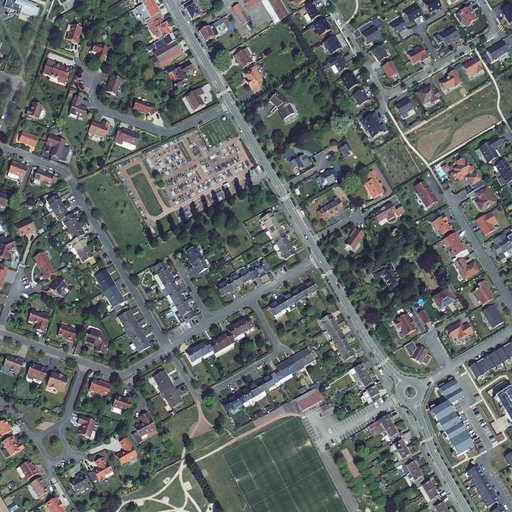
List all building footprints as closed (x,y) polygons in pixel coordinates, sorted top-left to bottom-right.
[(16,0),(16,1),(14,0),(7,0),(4,8),(16,13),(15,15),(19,16),(20,14),(36,20),(39,10),(36,8),(37,5),(27,2),(26,4),(24,3),(25,1),(21,0),(16,0)] [(148,26),(151,25),(162,18),(151,0),(142,5),(128,13),(130,17),(140,12),(148,26)] [(224,7),(220,0),(214,0),(219,8),(220,9),(224,7)] [(250,7),(260,0),(266,0),(279,22),(289,16),(279,0),(253,0),(248,4),(250,7)] [(260,0),(275,25),(279,22),(266,0),(260,0)] [(434,12),(433,10),(441,6),(437,0),(428,0),(423,3),(430,14),(434,12)] [(202,15),(198,8),(196,10),(193,5),(190,7),(188,2),(186,3),(182,6),(191,21),(202,15)] [(321,16),(313,3),(303,9),(312,22),(321,16)] [(510,25),(511,23),(511,5),(511,3),(500,10),(503,16),(505,15),(507,18),(506,19),(510,25)] [(472,15),(470,12),(472,10),(469,5),(462,9),(462,10),(455,14),(459,20),(460,18),(467,28),(474,24),(473,23),(477,20),(473,15),(472,15)] [(422,15),(416,6),(404,14),(409,22),(415,18),(416,19),(422,15)] [(242,11),(236,15),(243,26),(249,22),(242,11)] [(151,25),(160,41),(171,35),(162,18),(151,25)] [(224,23),(222,19),(198,33),(204,43),(218,35),(215,29),(224,23)] [(330,30),(324,19),(313,25),(320,36),(330,30)] [(407,29),(401,19),(390,26),(395,36),(407,29)] [(81,29),(72,26),(69,33),(68,33),(66,40),(78,45),(81,38),(79,37),(81,29)] [(380,37),(374,27),(371,29),(371,31),(362,36),(367,44),(380,37)] [(460,39),(453,28),(440,36),(445,45),(449,43),(449,42),(453,40),(454,42),(460,39)] [(151,50),(153,49),(155,48),(157,52),(155,53),(154,54),(155,57),(157,60),(159,65),(160,64),(171,58),(181,52),(171,35),(160,41),(149,47),(151,50)] [(341,48),(334,36),(322,44),(326,51),(329,49),(332,53),(341,48)] [(508,50),(503,42),(487,52),(492,60),(508,50)] [(103,64),(105,60),(104,60),(108,49),(105,48),(105,47),(100,45),(99,46),(94,44),(92,52),(97,54),(95,59),(96,59),(95,61),(103,64)] [(383,59),(388,57),(381,45),(371,51),(373,56),(375,55),(378,62),(379,61),(382,66),(381,67),(384,72),(385,72),(389,79),(398,74),(391,61),(386,64),(383,59)] [(414,64),(421,59),(423,62),(428,59),(421,47),(419,49),(418,47),(414,50),(414,52),(408,55),(414,64)] [(234,57),(237,62),(238,61),(239,63),(243,69),(253,63),(249,58),(251,57),(246,49),(234,57)] [(181,52),(171,58),(173,61),(173,62),(184,56),(181,52)] [(347,68),(343,60),(344,59),(342,55),(328,64),(330,67),(334,65),(339,73),(347,68)] [(484,71),(476,57),(461,65),(468,77),(476,72),(478,74),(484,71)] [(171,58),(160,64),(161,68),(173,61),(171,58)] [(161,68),(160,64),(159,65),(157,60),(153,63),(157,70),(161,68)] [(55,64),(48,61),(43,74),(59,80),(58,82),(65,85),(70,71),(55,65),(55,64)] [(188,80),(186,78),(187,77),(185,74),(193,70),(190,63),(175,72),(173,67),(166,71),(168,76),(172,74),(174,78),(176,77),(178,81),(174,84),(174,88),(175,88),(176,89),(178,89),(187,85),(185,82),(188,80)] [(257,83),(262,80),(254,67),(244,73),(246,76),(245,76),(248,80),(246,81),(249,88),(250,87),(254,94),(261,90),(257,83)] [(462,83),(454,70),(446,74),(448,77),(444,80),(445,82),(441,85),(444,90),(454,84),(456,87),(462,83)] [(358,84),(351,73),(341,79),(348,90),(358,84)] [(119,82),(119,80),(111,77),(105,93),(115,97),(117,92),(121,93),(124,84),(119,82)] [(437,91),(434,93),(430,87),(422,92),(421,90),(416,93),(422,103),(429,99),(432,104),(437,101),(436,98),(440,96),(437,91)] [(203,95),(200,89),(185,97),(194,112),(204,106),(199,97),(203,95)] [(365,93),(362,89),(352,95),(359,106),(367,101),(364,95),(365,93)] [(277,108),(283,120),(293,114),(287,103),(276,94),(270,102),(277,108)] [(72,104),(73,104),(69,114),(78,117),(77,119),(83,121),(86,114),(85,114),(86,109),(79,106),(82,99),(75,97),(72,104)] [(413,109),(407,98),(401,102),(402,104),(401,105),(398,104),(393,107),(399,117),(413,109)] [(147,104),(136,101),(133,110),(146,114),(147,112),(148,113),(150,113),(152,116),(158,113),(155,107),(146,104),(147,104)] [(43,107),(33,103),(30,111),(28,110),(26,115),(38,120),(43,107)] [(383,125),(379,127),(377,124),(379,122),(377,120),(378,118),(375,113),(360,122),(366,133),(369,132),(371,135),(374,137),(382,132),(383,134),(387,132),(383,125)] [(88,135),(92,137),(93,134),(105,138),(106,133),(108,134),(110,128),(109,127),(110,125),(103,122),(101,126),(92,123),(88,135)] [(123,142),(136,147),(140,137),(123,130),(122,132),(118,130),(114,142),(122,145),(123,142)] [(19,142),(34,148),(38,138),(22,132),(19,142)] [(66,142),(49,136),(46,144),(54,147),(51,156),(59,159),(66,142)] [(479,149),(487,164),(498,157),(493,149),(501,144),(497,138),(479,149)] [(350,157),(348,154),(352,151),(345,141),(337,146),(340,151),(339,152),(344,160),(350,157)] [(298,159),(294,154),(286,159),(292,169),(296,167),(298,170),(303,167),(298,159)] [(463,158),(456,162),(459,167),(454,170),(455,172),(452,174),(452,176),(455,180),(458,179),(459,181),(463,178),(462,176),(466,174),(467,174),(468,173),(470,177),(469,178),(473,185),(480,181),(476,174),(474,175),(473,172),(473,171),(471,167),(469,168),(463,158)] [(503,160),(494,166),(500,175),(510,169),(508,166),(507,167),(505,164),(503,160)] [(18,180),(23,182),(28,168),(12,163),(8,173),(20,177),(18,180)] [(510,169),(500,175),(506,185),(511,181),(511,175),(511,174),(511,173),(510,169)] [(322,183),(325,181),(328,185),(338,179),(333,170),(328,173),(327,172),(319,177),(322,183)] [(50,186),(54,177),(37,171),(34,180),(35,180),(33,183),(39,185),(40,182),(45,184),(50,186)] [(365,176),(368,182),(365,184),(374,199),(383,193),(375,179),(376,178),(372,172),(365,176)] [(431,206),(437,202),(435,199),(428,188),(427,188),(423,182),(414,188),(418,194),(417,194),(419,198),(421,199),(426,207),(428,208),(429,207),(430,208),(432,206),(431,206)] [(484,185),(478,188),(480,191),(476,194),(478,198),(480,201),(476,204),(481,211),(494,203),(484,185)] [(10,196),(6,195),(5,196),(0,193),(0,205),(6,208),(10,196)] [(60,200),(58,196),(47,202),(53,212),(63,207),(59,201),(60,200)] [(335,214),(336,215),(341,212),(340,211),(344,209),(338,200),(323,209),(328,218),(335,214)] [(376,217),(378,222),(386,218),(388,221),(395,217),(393,214),(392,211),(394,210),(391,203),(381,208),(382,209),(380,211),(379,210),(374,213),(376,217)] [(401,206),(394,210),(396,213),(398,216),(405,212),(401,206)] [(70,216),(67,212),(66,213),(63,207),(53,212),(59,222),(63,220),(70,216)] [(273,218),(274,218),(272,213),(262,219),(267,230),(277,224),(273,218)] [(63,220),(69,231),(78,225),(74,219),(75,219),(73,214),(70,216),(63,220)] [(487,214),(475,221),(478,226),(479,225),(482,229),(481,230),(485,237),(495,231),(491,225),(496,222),(491,214),(488,216),(487,214)] [(444,216),(431,223),(436,230),(437,229),(441,235),(452,229),(449,224),(447,225),(445,222),(447,221),(444,216)] [(36,231),(31,220),(15,227),(20,237),(31,232),(31,233),(36,231)] [(273,240),(284,234),(281,230),(280,230),(277,224),(267,230),(273,240)] [(81,237),(85,235),(82,231),(81,231),(78,225),(69,231),(74,241),(81,237)] [(351,238),(346,245),(353,251),(364,235),(356,229),(350,237),(351,238)] [(462,243),(461,244),(458,239),(459,239),(455,233),(442,241),(446,248),(448,246),(452,251),(450,252),(453,256),(455,257),(466,250),(462,244),(462,243)] [(286,238),(284,234),(273,240),(276,245),(274,246),(274,248),(276,252),(279,250),(289,245),(285,239),(286,238)] [(505,238),(503,234),(492,241),(495,245),(493,247),(492,248),(494,250),(495,250),(496,251),(496,252),(496,253),(501,261),(505,258),(502,253),(511,248),(511,235),(505,238)] [(10,252),(17,249),(11,237),(5,240),(6,242),(2,244),(0,248),(0,257),(7,260),(9,253),(8,253),(9,251),(10,251),(10,252)] [(84,241),(81,237),(74,241),(71,243),(76,250),(72,252),(74,255),(77,253),(87,248),(83,242),(84,241)] [(292,251),(289,245),(279,250),(285,260),(296,254),(293,250),(292,251)] [(202,258),(195,247),(187,252),(191,260),(189,261),(191,264),(202,258)] [(93,257),(91,253),(90,254),(87,248),(77,253),(83,263),(93,257)] [(42,277),(44,281),(57,273),(55,269),(54,270),(44,253),(34,258),(44,276),(42,277)] [(263,257),(247,266),(248,267),(249,269),(255,279),(258,277),(258,276),(265,272),(266,273),(270,271),(263,257)] [(191,264),(193,268),(195,267),(199,274),(208,269),(202,258),(191,264)] [(479,272),(474,263),(467,267),(462,259),(454,263),(461,275),(460,275),(464,281),(464,280),(464,281),(479,272)] [(154,277),(159,287),(163,285),(173,279),(171,276),(170,276),(166,269),(167,268),(163,262),(153,268),(157,275),(154,277)] [(371,275),(375,282),(383,278),(391,293),(405,285),(393,262),(380,270),(371,274),(371,275)] [(252,281),(255,279),(249,269),(246,271),(244,269),(243,268),(236,272),(238,275),(243,284),(251,280),(252,281)] [(100,289),(103,293),(115,286),(106,270),(95,277),(101,288),(100,289)] [(233,292),(237,290),(236,288),(243,284),(238,275),(236,272),(229,276),(230,277),(231,280),(228,282),(233,292)] [(59,279),(50,289),(58,296),(67,286),(59,279)] [(163,285),(169,296),(178,291),(174,283),(175,282),(173,279),(163,285)] [(479,302),(482,306),(492,300),(490,295),(491,295),(488,290),(487,291),(486,288),(487,287),(488,287),(484,281),(477,285),(479,289),(474,291),(475,291),(471,293),(477,303),(479,302)] [(228,282),(217,288),(222,297),(229,292),(230,294),(233,292),(228,282)] [(304,285),(300,287),(306,297),(317,291),(312,282),(304,287),(304,285)] [(103,293),(105,298),(107,297),(113,309),(125,302),(115,286),(103,293)] [(297,289),(298,291),(290,295),(295,303),(306,297),(300,287),(297,289)] [(186,301),(184,297),(182,298),(178,291),(169,296),(167,297),(173,308),(175,306),(186,301)] [(447,291),(433,299),(439,310),(453,302),(447,291)] [(285,310),(295,303),(290,295),(283,299),(282,298),(279,300),(285,310)] [(281,312),(285,310),(279,300),(275,302),(276,303),(269,307),(276,320),(282,316),(283,315),(281,312)] [(188,304),(186,301),(175,306),(179,313),(176,315),(176,316),(178,320),(180,320),(183,319),(182,317),(190,312),(186,305),(188,304)] [(482,312),(492,329),(503,323),(496,310),(497,309),(495,304),(482,312)] [(41,314),(32,311),(27,323),(34,325),(34,323),(37,324),(35,330),(43,333),(49,316),(42,313),(41,314)] [(139,327),(129,311),(118,317),(125,329),(124,329),(126,334),(139,327)] [(422,312),(418,314),(424,325),(429,323),(422,312)] [(406,314),(403,316),(396,320),(397,322),(394,324),(397,329),(400,327),(403,331),(402,331),(405,336),(416,330),(413,326),(410,321),(406,314)] [(331,315),(321,321),(327,331),(336,326),(332,319),(333,319),(331,315)] [(247,317),(243,320),(237,324),(243,333),(253,327),(247,317)] [(460,322),(457,323),(458,324),(453,327),(453,326),(453,325),(448,328),(448,329),(446,331),(451,340),(457,336),(459,340),(462,338),(463,339),(468,336),(467,335),(472,332),(467,324),(462,327),(460,322)] [(228,332),(233,339),(236,337),(237,341),(239,341),(245,337),(243,333),(237,324),(231,327),(227,329),(228,332)] [(77,331),(61,326),(57,336),(63,338),(63,337),(66,338),(65,340),(73,342),(77,331)] [(343,335),(340,331),(339,332),(336,326),(327,331),(333,341),(343,335)] [(140,347),(143,345),(148,343),(139,327),(126,334),(129,338),(130,338),(138,351),(141,349),(140,347)] [(95,352),(104,355),(108,345),(101,334),(91,330),(89,337),(86,336),(84,342),(93,346),(94,345),(97,346),(95,352)] [(219,339),(226,352),(233,347),(232,344),(234,342),(233,339),(228,332),(224,335),(225,335),(219,339)] [(333,341),(338,351),(348,346),(344,340),(345,339),(343,335),(333,341)] [(217,353),(219,356),(226,352),(219,339),(213,343),(212,342),(208,344),(212,351),(214,354),(217,353)] [(196,348),(202,357),(212,351),(208,344),(206,341),(202,343),(202,344),(196,348)] [(412,342),(404,347),(409,356),(412,357),(411,359),(420,364),(421,362),(426,365),(431,357),(426,355),(427,352),(418,346),(416,349),(412,342)] [(511,357),(511,342),(468,368),(475,380),(511,357)] [(356,360),(352,352),(351,352),(348,346),(338,351),(344,362),(348,360),(349,361),(350,363),(356,360)] [(190,351),(190,350),(186,353),(191,363),(202,357),(196,348),(190,351)] [(299,371),(304,368),(303,367),(315,360),(308,349),(292,358),(299,371)] [(15,372),(19,373),(24,361),(17,358),(17,360),(7,356),(3,368),(10,370),(10,372),(14,373),(15,372)] [(285,382),(293,377),(291,374),(294,372),(295,373),(299,371),(292,358),(276,367),(278,371),(274,374),(278,381),(283,379),(285,382)] [(35,380),(43,382),(48,369),(43,367),(42,369),(31,364),(27,375),(35,378),(35,380)] [(361,365),(353,370),(355,374),(351,376),(356,384),(359,381),(368,377),(361,365)] [(158,389),(161,394),(173,387),(164,371),(153,377),(159,389),(158,389)] [(68,379),(51,373),(47,386),(62,392),(64,391),(68,379)] [(280,385),(278,381),(274,374),(262,381),(262,379),(258,381),(264,392),(275,385),(276,388),(281,386),(280,385)] [(374,387),(368,377),(359,381),(366,392),(374,387)] [(89,390),(107,397),(111,385),(106,383),(106,385),(99,382),(93,380),(89,390)] [(256,385),(248,389),(253,398),(255,401),(261,398),(262,397),(260,394),(264,392),(258,381),(255,383),(256,385)] [(457,457),(474,447),(448,406),(463,397),(454,381),(438,390),(446,403),(430,412),(450,446),(457,457)] [(161,394),(164,399),(165,398),(171,409),(183,403),(173,387),(161,394)] [(184,387),(177,390),(179,396),(186,393),(184,387)] [(362,394),(369,405),(381,398),(374,387),(366,392),(362,394)] [(507,388),(488,400),(507,432),(511,439),(511,453),(505,458),(511,470),(511,388),(511,387),(507,388)] [(241,393),(240,392),(237,394),(242,404),(253,398),(248,389),(241,393)] [(315,390),(295,400),(297,404),(316,393),(315,390)] [(301,412),(305,411),(304,410),(317,402),(318,404),(321,402),(316,393),(297,404),(301,412)] [(237,394),(233,396),(234,397),(226,402),(226,400),(220,403),(226,413),(242,404),(237,394)] [(112,407),(128,413),(132,400),(126,398),(125,400),(116,396),(112,407)] [(317,402),(304,410),(305,411),(318,404),(317,402)] [(320,408),(325,416),(333,412),(329,405),(327,406),(326,404),(320,408)] [(140,426),(139,424),(134,427),(140,438),(149,433),(149,434),(156,430),(147,414),(139,418),(143,424),(140,426)] [(390,414),(367,428),(369,431),(375,428),(380,435),(382,434),(393,427),(389,420),(392,418),(390,414)] [(80,428),(78,434),(90,438),(92,433),(94,433),(95,433),(97,427),(94,426),(96,422),(84,418),(81,417),(80,416),(77,424),(83,426),(82,429),(80,428)] [(0,423),(0,433),(2,437),(12,431),(5,420),(0,423)] [(382,434),(384,437),(387,435),(389,439),(391,443),(399,438),(403,436),(400,432),(397,434),(393,427),(382,434)] [(7,450),(11,456),(24,449),(21,443),(16,446),(15,443),(16,443),(12,437),(2,442),(4,445),(4,447),(5,449),(7,450)] [(391,443),(397,453),(406,448),(399,438),(391,443)] [(129,442),(127,439),(120,443),(125,452),(120,455),(120,454),(116,456),(121,466),(137,456),(134,452),(135,451),(130,442),(129,442)] [(396,465),(397,468),(412,459),(406,448),(397,453),(394,455),(399,463),(396,465)] [(95,462),(99,469),(93,472),(99,482),(105,478),(104,477),(112,472),(104,457),(95,462)] [(407,476),(418,470),(412,459),(397,468),(396,468),(397,470),(402,468),(407,476)] [(24,474),(27,480),(39,473),(35,467),(33,468),(29,461),(17,469),(20,476),(24,474)] [(456,468),(460,475),(471,469),(467,462),(456,468)] [(478,466),(468,471),(488,507),(498,501),(478,466)] [(407,476),(413,487),(417,485),(424,481),(418,470),(407,476)] [(84,489),(89,486),(86,481),(84,477),(81,474),(75,477),(77,480),(70,484),(76,493),(79,491),(80,492),(81,492),(84,491),(84,489)] [(45,484),(41,478),(31,484),(39,498),(48,493),(45,487),(44,485),(45,484)] [(417,485),(419,488),(421,487),(425,494),(434,489),(429,482),(426,484),(424,481),(417,485)] [(440,500),(434,489),(425,494),(430,502),(427,503),(429,506),(432,505),(440,500)] [(60,504),(56,498),(46,504),(48,506),(47,507),(50,511),(63,511),(62,508),(60,504)] [(444,511),(446,511),(440,500),(432,505),(435,511),(444,511)]
